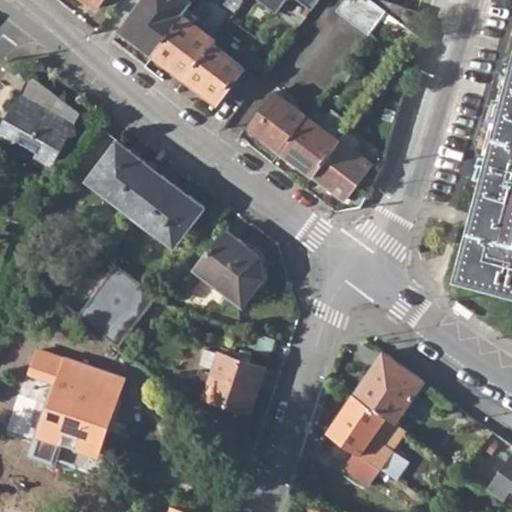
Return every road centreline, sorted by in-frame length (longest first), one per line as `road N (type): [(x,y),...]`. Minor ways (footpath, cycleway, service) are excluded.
road 1 (residential): [(20,9),(354,270)]
road 2 (residential): [(461,0),(416,164),(385,236),(354,270)]
road 3 (residential): [(354,270),(330,312),(262,511)]
road 4 (residential): [(354,270),(397,308),(511,381)]
